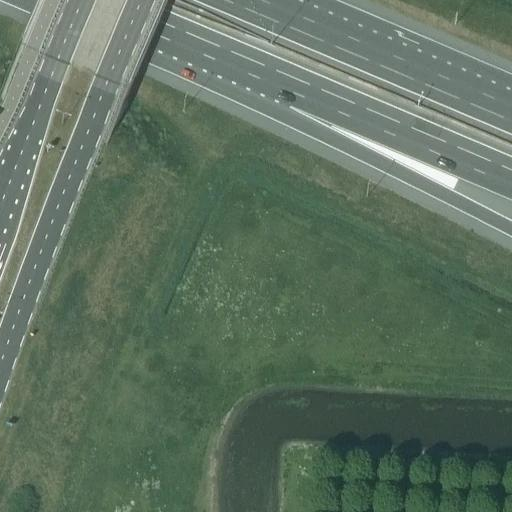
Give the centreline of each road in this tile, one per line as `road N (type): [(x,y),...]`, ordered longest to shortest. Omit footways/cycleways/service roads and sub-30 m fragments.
road 1 (primary): [(0,359),(142,0)]
road 2 (motorway): [(511,118),(236,0)]
road 3 (motorway): [(292,88),(511,232)]
road 4 (motorway): [(292,88),(511,181)]
road 5 (motorway): [(84,0),(292,88)]
road 6 (primary): [(83,0),(0,203)]
